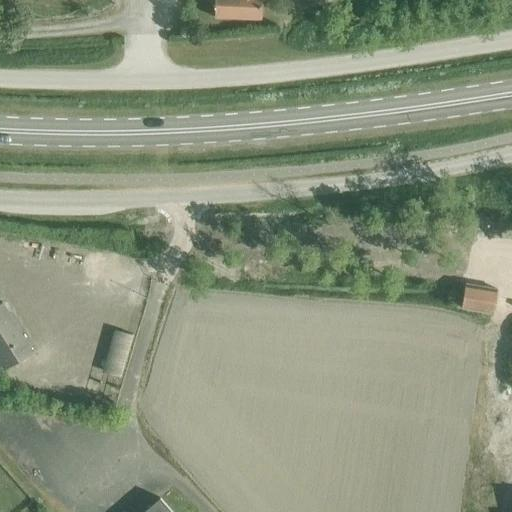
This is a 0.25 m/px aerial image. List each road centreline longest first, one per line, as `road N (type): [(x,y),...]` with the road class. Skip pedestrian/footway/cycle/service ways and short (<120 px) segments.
road 1 (unclassified): [(0,199),(111,203),(246,194),(386,181),(511,153)]
road 2 (primary): [(0,130),(164,133),(511,95)]
road 3 (unclassified): [(0,76),(200,78),(511,42)]
